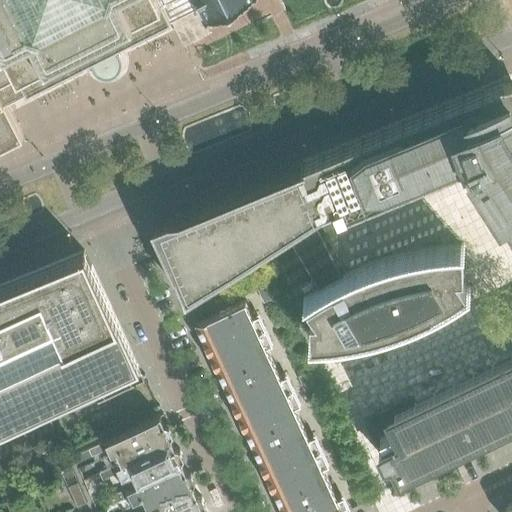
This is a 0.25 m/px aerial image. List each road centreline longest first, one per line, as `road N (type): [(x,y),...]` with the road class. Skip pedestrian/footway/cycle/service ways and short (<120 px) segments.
road 1 (residential): [(458,0),(0,184)]
road 2 (residential): [(101,212),(511,40)]
road 3 (residential): [(239,511),(101,212)]
